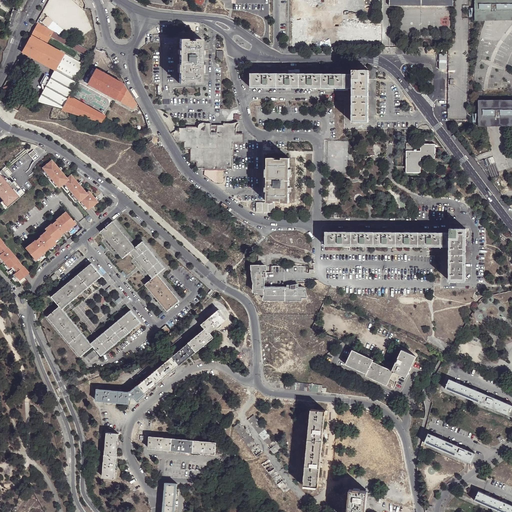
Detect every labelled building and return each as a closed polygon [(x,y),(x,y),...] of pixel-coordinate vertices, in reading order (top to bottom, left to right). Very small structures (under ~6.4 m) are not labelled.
[(292,0),(292,16),(313,16),(313,0),(292,0)] [(511,0),(473,0),(474,20),(511,19),(511,0)] [(297,48),(307,48),(307,20),(292,20),(292,48),(297,48)] [(51,36),(54,32),(38,24),(37,23),(34,28),(36,29),(23,52),(38,60),(46,45),(47,42),(51,36)] [(381,25),(345,25),(345,40),(381,40),(381,25)] [(90,51),(82,47),(82,48),(54,32),(51,36),(86,55),(90,57),(93,52),(90,51)] [(187,39),(179,38),(179,83),(187,83),(187,81),(193,81),(193,83),(201,83),(201,39),(194,39),(194,40),(187,40),(187,39)] [(46,45),(38,60),(55,69),(37,101),(62,108),(68,95),(77,81),(79,78),(85,66),(81,64),(65,55),(50,47),(46,45)] [(87,63),(90,57),(86,55),(81,64),(85,66),(87,63)] [(123,84),(96,69),(88,84),(116,100),(123,84)] [(352,73),(352,88),(351,122),(368,122),(369,70),(352,70),(352,73)] [(348,88),(352,88),(352,73),(347,73),(251,72),(250,87),(348,88)] [(137,105),(123,84),(116,100),(133,109),(137,105)] [(62,108),(61,110),(67,111),(80,115),(102,122),(104,119),(105,117),(78,101),(68,95),(62,108)] [(511,101),(477,103),(478,126),(511,125),(511,101)] [(179,132),(177,142),(178,142),(185,142),(186,146),(192,146),(191,160),(198,161),(198,167),(226,167),(232,167),(233,141),(236,133),(236,129),(237,126),(238,125),(239,123),(238,122),(236,123),(234,123),(232,123),(223,124),(223,132),(211,132),(211,123),(203,123),(202,123),(200,124),(198,126),(198,128),(179,128),(180,132),(179,132)] [(236,133),(233,141),(242,142),(242,133),(236,133)] [(417,151),(413,151),(406,151),(406,172),(420,172),(420,158),(435,158),(435,144),(421,144),(420,151),(417,151)] [(275,200),(281,200),(282,202),(289,202),(289,187),(289,158),(282,158),(282,160),(275,159),(275,158),(268,158),(267,194),(267,202),(256,202),(256,212),(275,212),(274,202),(275,200)] [(58,167),(53,161),(41,170),(57,188),(61,185),(68,179),(62,172),(60,174),(56,169),(58,167)] [(3,168),(1,169),(22,194),(23,192),(3,168)] [(1,169),(0,170),(0,203),(4,209),(22,194),(1,169)] [(223,170),(205,170),(204,174),(216,183),(218,181),(220,182),(221,182),(222,183),(224,182),(224,181),(224,180),(224,179),(223,178),(223,170)] [(72,176),(68,179),(61,185),(76,203),(78,201),(87,194),(82,187),(79,190),(75,184),(77,182),(72,176)] [(87,194),(78,201),(86,211),(94,204),(92,200),(94,198),(89,192),(87,194)] [(75,223),(67,212),(57,220),(57,221),(53,225),(52,224),(46,229),(47,231),(55,240),(64,232),(69,228),(75,223)] [(113,222),(106,228),(101,232),(123,259),(131,253),(136,249),(113,222)] [(467,281),(467,228),(451,228),(450,232),(450,247),(450,281),(467,281)] [(56,242),(55,240),(47,231),(37,239),(37,240),(33,244),(32,243),(26,248),(35,259),(45,251),(44,251),(49,247),(56,242)] [(450,247),(450,232),(326,231),(326,246),(450,247)] [(0,250),(1,251),(0,252),(0,258),(8,268),(12,265),(16,270),(12,274),(20,283),(25,279),(23,276),(28,272),(22,265),(18,260),(7,247),(2,242),(3,241),(0,237),(0,250)] [(143,242),(136,249),(131,253),(153,279),(158,275),(165,269),(143,242)] [(305,288),(264,287),(265,285),(265,281),(263,281),(263,268),(266,268),(266,263),(253,264),(252,274),(255,274),(255,283),(255,291),(265,291),(265,294),(265,299),(302,299),(302,296),(307,296),(306,288),(305,288)] [(60,307),(62,309),(102,276),(92,264),(52,297),(60,307)] [(180,301),(158,275),(153,279),(146,285),(168,312),(180,301)] [(91,344),(62,309),(60,307),(48,317),(81,357),(94,346),(91,344)] [(131,311),(91,344),(94,346),(102,356),(142,323),(131,311)] [(226,320),(218,311),(201,325),(205,329),(131,391),(128,392),(96,389),(95,402),(128,405),(129,398),(133,397),(137,402),(213,338),(209,333),(226,320)] [(395,370),(392,369),(373,360),(374,358),(352,349),(346,363),(367,373),(367,375),(388,384),(391,377),(395,370)] [(401,350),(392,369),(395,370),(401,373),(407,375),(415,357),(401,350)] [(401,373),(395,370),(391,377),(397,380),(401,373)] [(461,396),(465,386),(459,383),(455,382),(448,379),(444,388),(461,396)] [(286,382),(285,389),(321,393),(321,392),(321,388),(321,385),(286,382)] [(472,389),(465,386),(461,396),(478,403),(482,393),(476,390),(472,389)] [(482,393),(478,403),(495,410),(499,400),(493,398),(489,396),(482,393)] [(499,400),(495,410),(511,417),(511,416),(511,405),(510,404),(506,403),(499,400)] [(319,487),(325,409),(311,408),(305,486),(319,487)] [(270,448),(276,444),(254,414),(248,419),(270,448)] [(240,423),(234,427),(255,456),(262,452),(240,423)] [(114,480),(118,435),(106,433),(101,478),(114,480)] [(447,453),(451,444),(441,439),(438,438),(428,434),(423,443),(447,453)] [(216,443),(149,437),(147,450),(215,456),(216,443)] [(279,448),(276,444),(270,448),(273,452),(277,449),(279,448)] [(462,448),(451,444),(447,453),(471,463),(475,454),(465,450),(462,448)] [(268,459),(262,463),(284,492),(290,488),(268,459)] [(174,511),(177,484),(164,483),(161,511),(174,511)] [(350,488),(347,511),(363,511),(366,490),(350,488)] [(491,508),(495,498),(488,495),(485,494),(478,491),(474,501),(491,508)] [(502,501),(495,498),(491,508),(500,511),(509,511),(511,506),(511,505),(506,503),(502,501)]
